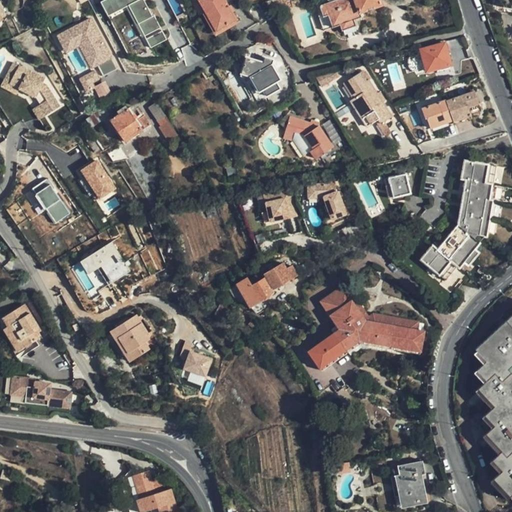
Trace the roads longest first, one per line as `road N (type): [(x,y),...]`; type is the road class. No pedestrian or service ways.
road 1 (residential): [(478,29),(307,67),(297,66),(269,28),(171,79),(151,79)]
road 2 (residential): [(182,462),(193,440),(188,426),(123,418),(107,408),(0,222)]
road 3 (tertiary): [(511,274),(467,315),(447,356),(444,413),(475,511)]
road 4 (unclassified): [(0,421),(153,443),(182,462)]
